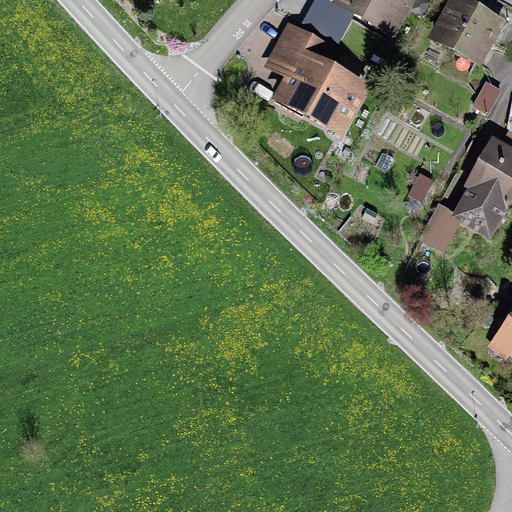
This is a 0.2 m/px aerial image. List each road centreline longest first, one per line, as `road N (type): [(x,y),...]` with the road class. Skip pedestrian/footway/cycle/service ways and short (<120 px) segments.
road 1 (tertiary): [(511,434),(172,102)]
road 2 (tertiary): [(172,102),(77,0)]
road 3 (residential): [(259,0),(172,102)]
